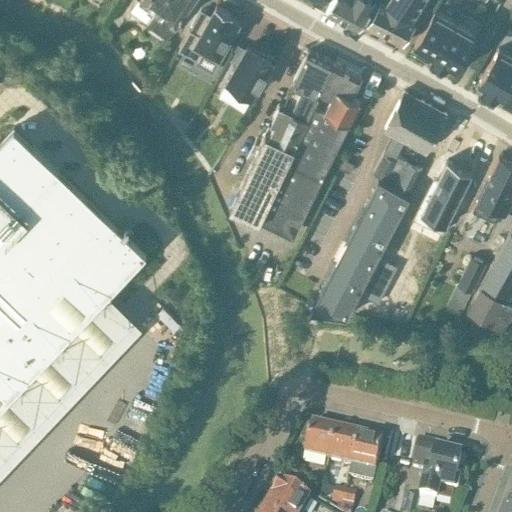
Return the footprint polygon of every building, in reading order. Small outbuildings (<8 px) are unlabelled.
[(147,20),(167,35),(175,24),(175,25),(193,0),(141,0),(154,9),(147,20)] [(332,0),(325,12),(359,30),(375,0),(332,0)] [(386,0),(384,5),(410,20),(422,0),(386,0)] [(379,2),(367,24),(384,34),(397,12),(379,2)] [(231,12),(216,4),(200,33),(189,27),(178,48),(198,60),(205,47),(218,55),(238,20),(229,15),(231,12)] [(397,12),(384,34),(402,44),(414,22),(397,12)] [(413,47),(433,59),(454,23),(434,12),(413,47)] [(433,59),(453,70),(474,34),(454,23),(433,59)] [(247,45),(224,85),(249,99),(271,59),(247,45)] [(320,89),(334,61),(308,49),(292,82),(303,87),(294,105),(292,108),(307,115),(313,104),(320,89)] [(478,85),(497,96),(511,71),(511,56),(499,49),(478,85)] [(334,61),(320,89),(332,95),(336,87),(351,94),(361,75),(339,64),(334,61)] [(511,71),(497,96),(511,104),(511,71)] [(250,162),(230,204),(237,207),(258,218),(260,215),(291,229),(318,172),(322,174),(360,98),(351,94),(336,87),(332,95),(325,110),(313,104),(307,115),(292,108),(279,102),(272,118),(275,119),(269,133),(265,131),(250,162)] [(393,131),(405,137),(427,148),(446,112),(404,90),(384,126),(393,131)] [(0,404),(22,381),(29,388),(36,382),(44,376),(50,369),(57,362),(63,354),(68,347),(61,340),(146,251),(14,126),(0,140),(0,404)] [(379,178),(393,185),(406,160),(396,155),(405,137),(393,131),(384,149),(386,150),(374,173),(380,176),(379,178)] [(511,161),(499,154),(472,207),(495,219),(500,208),(506,211),(511,199),(511,161)] [(472,172),(447,159),(434,185),(430,183),(413,216),(414,217),(415,216),(442,229),(441,231),(442,231),(472,172)] [(393,185),(409,193),(422,169),(406,160),(393,185)] [(393,185),(379,178),(358,218),(388,233),(409,193),(393,185)] [(367,274),(388,233),(358,218),(337,258),(367,274)] [(467,305),(499,323),(502,324),(511,307),(511,301),(510,301),(511,297),(511,227),(467,305)] [(471,255),(457,284),(471,291),(486,262),(471,255)] [(380,257),(374,269),(390,278),(396,266),(380,257)] [(367,274),(337,258),(312,306),(311,307),(346,313),(367,274)] [(304,455),(328,461),(335,431),(311,426),(304,455)] [(328,461),(351,466),(358,437),(335,431),(328,461)] [(349,477),(373,482),(375,472),(382,442),(358,437),(351,466),(349,477)] [(436,499),(450,502),(453,491),(457,492),(460,477),(456,476),(461,456),(436,450),(438,443),(419,439),(413,466),(426,469),(419,497),(436,501),(436,499)] [(289,481),(299,486),(306,474),(296,468),(289,481)] [(264,510),(267,511),(305,511),(312,501),(280,482),(270,498),(267,499),(264,506),(264,509),(264,510)] [(332,502),(342,505),(345,491),(335,488),(332,502)] [(342,505),(353,507),(356,493),(345,491),(342,505)]
